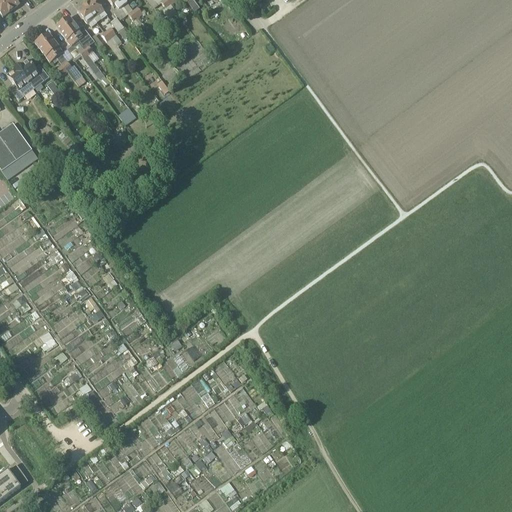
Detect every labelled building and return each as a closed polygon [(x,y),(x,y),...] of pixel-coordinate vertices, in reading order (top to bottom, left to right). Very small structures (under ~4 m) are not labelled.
[(8,3),(5,0),(0,0),(0,15),(3,19),(10,13),(5,7),(7,6),(6,4),(8,3)] [(5,7),(10,13),(20,6),(15,0),(5,0),(8,3),(6,4),(7,6),(5,7)] [(89,14),(93,20),(98,17),(101,21),(107,17),(94,0),(92,0),(87,4),(91,10),(90,12),(91,13),(89,14)] [(128,16),(134,23),(139,20),(133,12),(127,5),(123,0),(107,0),(114,9),(116,7),(119,11),(113,15),(119,23),(128,16)] [(145,0),(154,11),(161,5),(160,4),(163,2),(161,0),(145,0)] [(172,0),(165,0),(163,2),(169,9),(171,7),(175,3),(172,0)] [(184,0),(194,13),(199,9),(192,0),(184,0)] [(91,10),(87,4),(76,12),(87,25),(88,24),(92,29),(97,25),(93,20),(89,14),(91,13),(90,12),(91,10)] [(137,9),(133,12),(139,20),(143,16),(137,9)] [(69,18),(62,23),(80,46),(81,48),(82,49),(87,45),(82,39),(84,38),(69,18)] [(118,34),(124,30),(117,20),(111,24),(118,34)] [(80,46),(62,23),(55,28),(71,48),(67,51),(73,59),(75,62),(81,57),(100,82),(104,79),(89,58),(83,50),(82,49),(81,48),(80,46)] [(106,33),(112,40),(117,47),(121,43),(111,29),(106,33)] [(112,40),(106,33),(101,36),(107,43),(112,40)] [(48,34),(41,39),(56,59),(62,66),(68,74),(75,84),(82,78),(74,68),(72,69),(67,63),(73,59),(67,51),(63,54),(48,34)] [(56,59),(41,39),(34,44),(49,64),(56,59)] [(265,48),(269,54),(273,51),(269,45),(265,48)] [(88,47),(83,50),(89,58),(93,54),(88,47)] [(121,52),(116,56),(121,63),(126,59),(121,52)] [(17,69),(29,85),(34,81),(35,82),(37,82),(40,86),(49,79),(40,68),(35,72),(27,61),(22,65),(17,69)] [(68,74),(62,66),(57,70),(63,77),(68,74)] [(29,85),(17,69),(11,73),(12,73),(7,77),(15,87),(10,91),(18,102),(34,90),(29,85)] [(52,83),(47,87),(51,92),(56,88),(52,83)] [(0,170),(8,182),(23,171),(17,163),(32,152),(13,125),(0,134),(0,170)] [(75,145),(69,149),(74,156),(79,162),(85,157),(75,145)] [(79,179),(73,185),(81,195),(82,194),(87,189),(79,179)] [(87,189),(82,194),(89,202),(92,199),(94,198),(87,189)] [(131,197),(125,200),(128,205),(134,201),(131,197)] [(81,220),(87,216),(82,210),(78,212),(77,214),(81,220)] [(39,240),(45,236),(46,235),(42,230),(41,231),(35,235),(39,240)] [(98,253),(93,257),(97,262),(102,258),(98,253)] [(65,264),(61,267),(65,273),(69,270),(68,268),(66,264),(65,264)] [(68,276),(66,277),(70,283),(76,279),(72,273),(68,276)] [(114,279),(109,274),(103,279),(108,284),(114,279)] [(82,289),(78,283),(72,288),(76,294),(82,289)] [(84,290),(78,294),(83,302),(89,298),(84,290)] [(17,301),(21,307),(27,303),(23,297),(17,301)] [(92,299),(85,304),(90,310),(96,305),(92,299)] [(22,308),(21,309),(23,312),(24,311),(26,314),(26,313),(31,310),(27,305),(24,307),(23,307),(22,308)] [(94,315),(95,316),(98,321),(104,317),(100,311),(95,314),(94,315)] [(39,318),(35,312),(30,316),(34,322),(39,318)] [(44,345),(52,340),(53,339),(49,333),(40,339),(44,345)] [(44,345),(42,347),(46,353),(57,346),(52,340),(44,345)] [(178,341),(170,345),(174,351),(181,347),(178,341)] [(123,345),(117,349),(121,355),(127,350),(123,345)] [(160,349),(156,345),(151,351),(154,355),(160,349)] [(157,360),(162,356),(164,357),(166,356),(164,354),(162,351),(154,357),(157,360)] [(62,353),(56,358),(58,360),(62,364),(67,360),(62,353)] [(133,358),(128,363),(132,369),(138,364),(133,358)] [(153,358),(146,362),(150,369),(158,365),(153,358)] [(129,370),(125,373),(130,381),(135,379),(132,375),(129,370)] [(77,373),(70,378),(72,380),(74,383),(81,378),(77,373)] [(114,383),(109,387),(113,391),(117,388),(114,383)] [(83,396),(83,397),(87,394),(91,391),(87,385),(79,390),(83,396)] [(125,397),(120,401),(124,406),(129,402),(125,397)] [(73,410),(66,413),(69,418),(76,415),(73,410)] [(187,416),(183,420),(187,425),(192,421),(188,415),(187,415),(187,416)] [(246,416),(241,420),(245,426),(250,422),(246,416)] [(253,422),(244,430),(248,434),(257,427),(253,422)] [(172,428),(168,423),(163,427),(164,429),(163,429),(166,433),(167,432),(172,428)] [(181,430),(176,424),(172,428),(176,434),(181,430)] [(176,434),(172,428),(167,432),(171,437),(176,434)] [(226,441),(232,437),(227,431),(222,435),(226,441)] [(229,440),(224,444),(227,449),(233,445),(229,440)] [(209,446),(204,450),(207,454),(212,451),(209,446)] [(265,460),(263,461),(266,464),(267,463),(267,464),(272,460),(269,456),(264,460),(265,460)] [(200,461),(196,465),(202,473),(202,474),(207,470),(200,461)] [(180,475),(184,472),(179,466),(175,469),(180,475)] [(11,470),(8,472),(13,479),(16,476),(14,473),(11,470)] [(170,474),(166,470),(161,474),(165,478),(170,474)] [(176,473),(173,470),(170,473),(175,479),(179,475),(177,472),(176,473)] [(8,472),(1,477),(13,494),(20,489),(15,482),(13,479),(8,472)] [(80,479),(75,472),(70,476),(75,483),(80,479)] [(16,476),(13,479),(15,482),(19,480),(23,476),(21,473),(16,476)] [(1,477),(0,477),(0,490),(7,499),(13,494),(1,477)] [(19,480),(15,482),(20,489),(24,487),(21,483),(19,480)] [(86,486),(91,493),(96,489),(91,482),(86,486)] [(158,482),(153,486),(157,492),(163,488),(158,482)] [(229,485),(221,490),(225,497),(233,491),(229,485)] [(136,508),(142,504),(137,498),(131,503),(136,508)]
